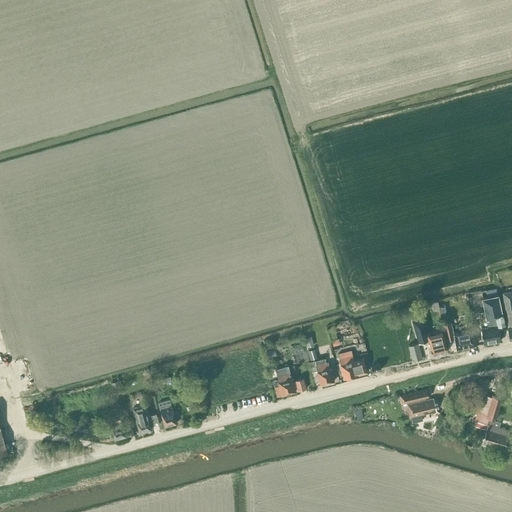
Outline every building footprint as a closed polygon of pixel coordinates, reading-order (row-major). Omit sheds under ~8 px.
[(511,290),(502,292),(503,302),(504,302),(508,328),(507,328),(509,340),(511,339),(511,290)] [(482,344),(500,341),(497,329),(497,326),(504,325),(502,316),(501,316),(497,295),(485,297),(481,298),(487,326),(480,327),(482,344)] [(446,315),(444,305),(438,307),(440,316),(446,315)] [(418,342),(428,340),(426,334),(421,317),(411,319),(418,342)] [(458,326),(460,332),(453,333),(451,321),(442,323),(445,340),(454,338),(456,349),(474,345),(472,334),(471,330),(472,330),(471,323),(458,326)] [(337,337),(334,327),(326,329),(329,340),(337,337)] [(441,330),(426,334),(428,340),(431,354),(440,352),(441,353),(443,352),(444,351),(446,351),(443,336),(441,330)] [(313,348),(312,345),(314,345),(311,336),(303,338),(306,347),(310,360),(317,358),(314,348),(313,348)] [(332,346),(340,344),(338,338),(331,340),(332,346)] [(302,341),(293,343),(295,351),(305,349),(302,341)] [(412,361),(421,358),(417,343),(408,345),(412,361)] [(274,349),(266,351),(268,358),(276,355),(274,349)] [(344,378),(357,375),(367,372),(363,357),(354,360),(351,349),(337,353),(340,364),(344,378)] [(325,358),(314,360),(317,371),(320,384),(333,381),(330,367),(329,367),(328,362),(326,362),(325,358)] [(278,380),(273,381),(277,396),(281,394),(281,395),(296,391),(295,387),(293,381),(292,377),(291,377),(288,366),(275,369),(277,375),(278,380)] [(294,380),(297,390),(305,388),(302,378),(294,380)] [(122,392),(118,380),(110,383),(114,394),(122,392)] [(195,391),(194,383),(183,385),(184,392),(195,391)] [(426,389),(400,395),(402,403),(406,402),(407,404),(409,416),(410,416),(411,423),(422,420),(421,414),(435,410),(433,398),(422,400),(421,398),(428,397),(426,389)] [(483,402),(486,395),(482,393),(474,420),(487,424),(482,442),(492,446),(498,427),(499,427),(500,422),(494,420),(498,407),(483,402)] [(498,407),(501,397),(491,394),(491,396),(486,395),(483,402),(498,407)] [(164,426),(175,423),(169,399),(158,402),(164,426)] [(139,433),(151,430),(148,419),(146,412),(144,404),(132,408),(134,413),(136,422),(139,433)] [(361,408),(353,409),(354,418),(362,418),(361,408)] [(114,440),(126,436),(122,422),(121,422),(119,414),(105,418),(107,426),(109,433),(112,432),(114,440)] [(127,436),(133,434),(130,423),(124,424),(127,436)] [(87,424),(70,424),(70,432),(87,432),(87,424)] [(509,430),(499,427),(498,427),(492,446),(503,449),(509,430)]
